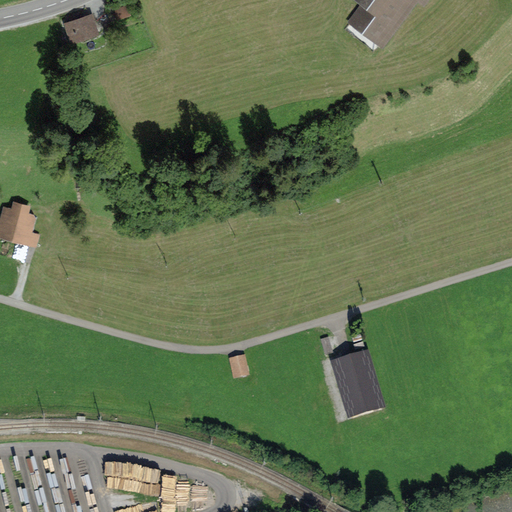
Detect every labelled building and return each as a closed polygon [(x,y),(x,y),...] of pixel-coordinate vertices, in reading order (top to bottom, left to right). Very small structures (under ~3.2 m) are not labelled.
[(361,0),(365,3),(352,21),(383,44),(415,0),(420,0),(424,3),(426,0),(361,0)] [(129,14),(126,6),(116,9),(119,18),(129,14)] [(97,33),(91,16),(66,24),(72,41),(97,33)] [(0,231),(0,233),(37,243),(39,235),(28,232),(32,217),(24,215),(27,206),(17,203),(14,213),(6,210),(0,231)] [(333,353),(328,338),(321,340),(326,355),(333,353)] [(337,381),(343,379),(350,404),(361,401),(353,376),(373,371),(366,350),(331,361),(337,381)] [(246,373),(243,359),(232,361),(236,376),(246,373)]
